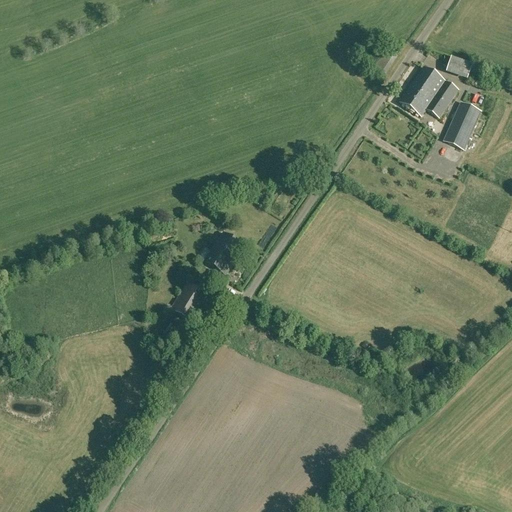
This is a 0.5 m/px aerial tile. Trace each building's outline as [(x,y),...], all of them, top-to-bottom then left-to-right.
[(394,56),(397,51),(392,47),(388,52),(394,56)] [(386,68),(378,62),(374,67),(383,73),(386,68)] [(412,80),(420,65),(414,62),(406,77),(412,80)] [(451,62),(447,78),(469,84),(473,68),(451,62)] [(426,111),(439,120),(458,92),(423,69),(400,104),(421,119),(426,111)] [(511,82),(503,79),(499,88),(511,92),(511,82)] [(464,152),(481,114),(460,104),(443,143),(464,152)] [(244,250),(223,235),(204,263),(225,278),(244,250)] [(193,326),(210,299),(186,285),(178,298),(170,312),(193,326)]
